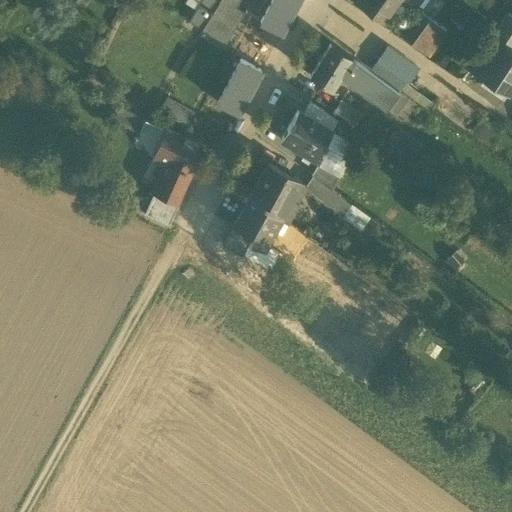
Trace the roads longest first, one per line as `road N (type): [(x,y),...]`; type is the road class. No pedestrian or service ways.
road 1 (track): [(26,511),(184,222)]
road 2 (residential): [(184,222),(325,0)]
